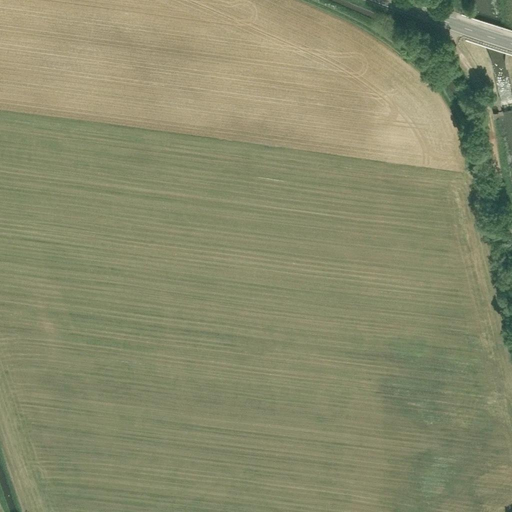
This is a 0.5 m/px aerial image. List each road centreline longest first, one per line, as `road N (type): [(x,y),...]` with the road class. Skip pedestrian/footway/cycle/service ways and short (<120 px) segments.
road 1 (track): [(437,17),(479,84),(511,239)]
road 2 (secondary): [(391,0),(511,42)]
